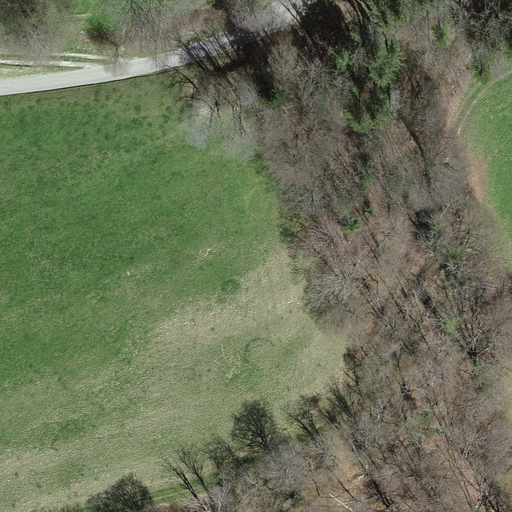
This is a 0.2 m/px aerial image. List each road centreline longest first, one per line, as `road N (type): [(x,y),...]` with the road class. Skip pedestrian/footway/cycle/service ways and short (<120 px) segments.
road 1 (track): [(511,64),(476,86),(379,328),(328,414),(233,470),(80,511)]
road 2 (unclassified): [(303,0),(246,34),(176,59),(0,86)]
road 3 (track): [(0,53),(137,68)]
